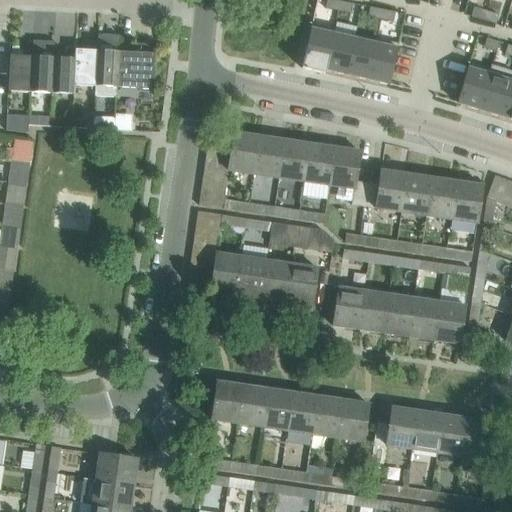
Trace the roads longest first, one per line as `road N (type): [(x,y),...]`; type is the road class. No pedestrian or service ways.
road 1 (residential): [(511,155),(350,109),(192,83)]
road 2 (residential): [(138,393),(152,375),(192,83)]
road 3 (residential): [(0,397),(106,409),(138,393)]
road 4 (residential): [(138,393),(172,436),(171,511)]
